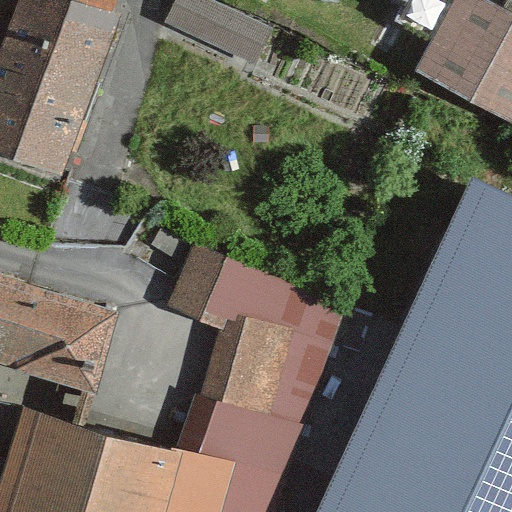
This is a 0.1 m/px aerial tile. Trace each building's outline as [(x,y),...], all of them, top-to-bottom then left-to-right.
[(116,7),(95,0),(16,0),(5,36),(0,33),(0,144),(63,166),(116,7)] [(255,57),(273,20),(231,0),(172,0),(166,14),(255,57)] [(511,7),(498,0),(448,0),(416,59),(511,112),(511,7)] [(511,511),(511,192),(473,175),(317,511),(511,511)] [(250,269),(190,242),(167,294),(227,321),(233,303),(250,269)] [(117,296),(0,260),(0,348),(92,376),(117,296)] [(294,322),(233,303),(227,321),(206,389),(267,408),(294,322)] [(270,511),(282,469),(23,399),(0,484),(0,511),(270,511)]
